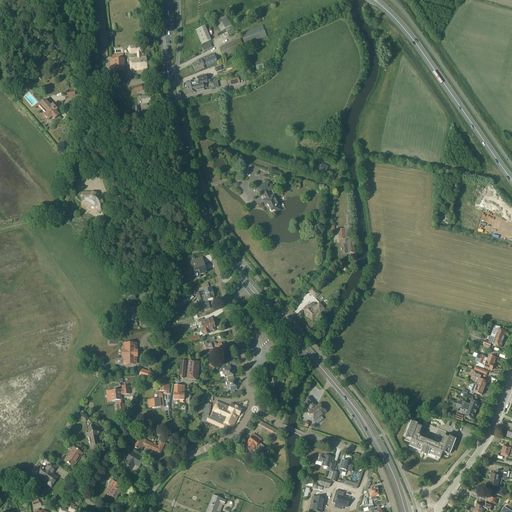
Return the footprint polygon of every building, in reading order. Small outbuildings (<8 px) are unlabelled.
[(227,32),(226,32),(229,37),(235,34),(227,18),(226,16),(220,19),(221,22),(222,22),(227,32)] [(246,46),(267,37),(262,26),(240,35),(245,46),(246,46)] [(211,41),(205,27),(195,31),(201,45),(211,41)] [(240,39),(221,48),(224,57),(244,49),(240,39)] [(147,70),(146,57),(141,58),(141,53),(142,51),(142,48),(140,45),(130,46),(129,49),(129,52),(131,54),(138,54),(138,58),(130,59),(131,71),(147,70)] [(192,65),(195,73),(205,69),(205,68),(217,63),(214,54),(204,58),(201,60),(201,59),(197,61),(198,61),(199,62),(192,65)] [(110,60),(111,73),(125,72),(123,59),(110,60)] [(189,83),(186,84),(187,88),(195,86),(197,85),(202,84),(207,83),(205,76),(197,78),(197,80),(196,80),(187,82),(188,82),(189,83)] [(239,84),(238,76),(227,79),(229,86),(239,84)] [(196,92),(204,90),(202,84),(197,85),(195,86),(187,88),(186,88),(186,90),(187,90),(188,94),(196,92)] [(69,86),(65,86),(67,97),(75,96),(74,88),(69,89),(69,86)] [(150,103),(149,96),(141,98),(142,105),(150,103)] [(40,105),(47,112),(46,112),(43,115),(48,121),(52,117),(55,119),(58,116),(55,111),(57,109),(53,105),(51,107),(45,100),(40,105)] [(319,171),(325,173),(328,167),(322,165),(319,171)] [(257,189),(260,196),(263,194),(266,199),(262,201),(265,206),(268,205),(272,213),(275,211),(275,213),(280,210),(273,196),(270,197),(268,192),(272,190),(269,183),(257,189)] [(82,200),(84,200),(85,203),(87,202),(88,203),(92,206),(93,206),(95,208),(95,209),(97,210),(100,212),(103,210),(103,204),(102,204),(101,200),(98,194),(97,194),(95,194),(93,194),(92,193),(91,192),(91,193),(82,193),(80,197),(82,200)] [(346,214),(346,227),(344,227),(344,229),(338,230),(339,240),(345,239),(350,239),(349,230),(351,230),(351,227),(350,214),(346,214)] [(441,215),(440,223),(449,224),(450,216),(441,215)] [(346,241),(347,244),(343,244),(344,244),(344,254),(352,253),(355,253),(354,244),(353,240),(352,240),(346,241)] [(190,262),(189,262),(190,262),(190,264),(191,267),(192,267),(194,273),(198,271),(199,275),(206,273),(205,269),(203,264),(203,262),(199,263),(199,259),(197,260),(196,260),(194,261),(193,261),(190,262)] [(196,293),(197,297),(196,298),(197,298),(212,294),(211,289),(201,291),(201,292),(196,293)] [(177,307),(178,308),(179,307),(180,308),(188,301),(189,302),(193,298),(190,294),(179,303),(180,304),(177,307)] [(200,308),(201,307),(202,311),(210,309),(209,305),(208,302),(207,302),(207,300),(214,298),(212,294),(197,298),(200,308)] [(126,300),(130,305),(136,299),(132,295),(126,300)] [(307,307),(303,311),(303,312),(303,311),(304,310),(306,313),(305,314),(305,315),(305,316),(306,316),(307,318),(308,318),(309,318),(311,320),(312,320),(316,316),(323,310),(319,305),(316,307),(313,304),(311,306),(311,305),(309,307),(309,306),(308,308),(307,307)] [(127,307),(124,320),(136,321),(136,320),(137,319),(136,319),(137,316),(138,313),(137,313),(138,309),(127,307)] [(167,318),(164,321),(165,323),(166,324),(169,321),(173,318),(170,315),(173,313),(172,312),(166,318),(167,318)] [(198,320),(199,323),(201,322),(203,328),(208,326),(212,325),(213,324),(212,321),(211,320),(208,321),(208,320),(203,321),(202,319),(198,320)] [(150,320),(144,323),(147,328),(153,325),(150,320)] [(208,326),(203,328),(198,329),(198,330),(197,330),(197,332),(198,331),(198,332),(201,331),(202,332),(204,332),(205,335),(209,333),(208,332),(213,330),(212,325),(208,326)] [(496,327),(495,329),(494,329),(491,337),(496,339),(503,342),(503,341),(504,341),(505,339),(504,339),(504,338),(505,336),(506,333),(499,330),(500,328),(496,327)] [(503,342),(496,339),(491,337),(489,343),(492,344),(493,345),(493,346),(496,347),(496,346),(500,348),(501,345),(501,346),(502,345),(503,345),(503,343),(503,342)] [(204,345),(203,345),(205,354),(207,355),(216,352),(217,351),(220,352),(224,351),(226,349),(225,346),(223,345),(223,343),(215,346),(214,342),(207,344),(207,342),(209,341),(208,338),(203,340),(204,345)] [(489,343),(484,341),(483,345),(487,347),(486,348),(489,350),(492,344),(489,343)] [(136,344),(134,344),(134,343),(127,343),(126,344),(124,344),(124,351),(123,351),(123,357),(124,357),(124,363),(126,363),(126,364),(134,364),(134,363),(136,363),(136,357),(137,357),(137,351),(136,351),(136,344)] [(472,356),(480,359),(484,361),(487,362),(494,365),(496,359),(489,356),(488,359),(485,358),(485,357),(478,354),(476,358),(472,356)] [(478,363),(482,365),(483,364),(486,365),(484,368),(492,371),(494,365),(487,362),(484,361),(480,359),(478,363)] [(199,363),(188,362),(187,379),(197,380),(199,363)] [(220,373),(222,372),(224,378),(227,378),(227,380),(234,378),(232,373),(235,372),(234,369),(231,369),(230,367),(224,369),(224,367),(223,368),(222,369),(221,369),(221,370),(220,370),(220,371),(220,372),(220,373)] [(154,374),(141,369),(139,376),(151,381),(154,374)] [(474,371),(472,375),(476,376),(474,380),(477,381),(475,385),(478,386),(478,384),(485,387),(487,383),(480,380),(481,377),(482,374),(474,371)] [(234,378),(227,380),(228,383),(225,383),(227,390),(230,389),(231,392),(237,390),(236,387),(239,386),(238,383),(235,384),(234,378)] [(268,381),(269,385),(259,387),(260,391),(261,391),(262,393),(268,391),(268,389),(272,388),(273,390),(278,388),(275,378),(270,379),(270,381),(268,381)] [(478,384),(478,386),(476,389),(472,387),(471,390),(480,394),(481,392),(483,393),(485,387),(478,384)] [(169,394),(169,386),(158,385),(158,391),(163,391),(163,394),(169,394)] [(112,396),(113,402),(119,401),(120,405),(116,405),(118,416),(124,415),(123,404),(122,405),(121,396),(123,395),(123,396),(130,395),(128,386),(122,387),(122,390),(120,390),(111,391),(111,392),(108,392),(109,396),(112,396)] [(159,400),(151,400),(148,401),(149,408),(152,408),(152,409),(160,408),(160,407),(163,406),(162,394),(159,395),(159,397),(159,400)] [(305,410),(309,415),(315,423),(326,413),(320,405),(317,408),(315,406),(316,406),(310,398),(307,400),(307,406),(308,408),(305,410)] [(479,404),(472,401),(470,405),(462,402),(462,403),(460,403),(459,405),(462,406),(466,408),(469,409),(476,412),(479,404)] [(203,409),(201,421),(202,421),(206,421),(206,422),(206,421),(207,421),(220,427),(220,428),(226,431),(228,426),(233,428),(238,416),(239,416),(240,416),(241,415),(240,413),(242,410),(241,410),(241,408),(239,408),(237,408),(236,407),(235,407),(231,405),(230,407),(217,402),(210,417),(208,416),(210,413),(211,404),(208,405),(204,405),(203,409)] [(466,417),(473,419),(476,412),(469,409),(466,408),(462,406),(459,405),(457,404),(456,407),(460,408),(459,409),(467,412),(466,417)] [(411,422),(404,438),(411,441),(408,447),(421,452),(420,453),(427,456),(427,455),(439,460),(442,453),(449,456),(455,440),(448,437),(448,439),(443,438),(440,445),(438,446),(418,439),(418,437),(421,429),(416,427),(417,425),(411,422)] [(263,423),(262,427),(265,428),(273,433),(275,429),(263,423)] [(91,426),(90,426),(85,435),(89,438),(92,451),(100,449),(98,441),(97,440),(96,439),(99,434),(101,433),(102,431),(92,425),(91,425),(91,426)] [(248,442),(244,448),(251,453),(255,448),(260,452),(260,451),(262,453),(266,449),(264,447),(259,443),(261,440),(253,435),(251,438),(248,442)] [(144,440),(138,437),(135,442),(137,442),(134,448),(138,450),(141,445),(144,446),(143,447),(156,452),(158,447),(146,441),(145,442),(143,441),(144,440)] [(160,442),(158,447),(156,452),(160,454),(165,444),(160,442)] [(76,463),(82,454),(79,452),(80,452),(77,450),(76,450),(73,448),(65,461),(67,462),(66,463),(70,466),(70,465),(72,466),(75,462),(76,463)] [(511,458),(511,453),(503,450),(502,451),(501,454),(501,455),(508,458),(511,459),(511,458)] [(124,473),(126,470),(130,473),(134,465),(138,467),(139,464),(141,465),(144,460),(130,452),(125,460),(127,460),(122,468),(121,471),(124,473)] [(324,457),(320,456),(319,462),(324,463),(323,467),(328,468),(327,471),(332,472),(334,465),(331,464),(333,458),(325,456),(324,457)] [(57,478),(52,474),(57,466),(46,459),(44,462),(49,466),(48,467),(47,466),(45,469),(41,467),(38,471),(38,472),(38,473),(38,474),(38,475),(39,475),(39,476),(42,478),(44,480),(44,479),(48,481),(46,484),(51,488),(57,478)] [(338,472),(345,474),(346,472),(350,473),(352,466),(348,465),(349,463),(342,461),(339,469),(338,472)] [(490,475),(489,478),(491,479),(491,481),(502,483),(502,480),(504,480),(505,478),(507,478),(509,472),(503,471),(502,477),(496,476),(495,476),(490,475)] [(29,479),(23,490),(26,492),(32,480),(29,479)] [(112,481),(105,494),(111,497),(111,498),(113,499),(113,498),(116,500),(121,492),(119,491),(121,486),(112,481)] [(493,494),(501,496),(503,489),(501,489),(502,483),(491,481),(490,482),(489,482),(488,485),(493,486),(493,487),(494,487),(493,494)] [(323,488),(314,485),(312,490),(322,493),(323,488)] [(368,487),(366,486),(364,494),(366,494),(367,493),(368,498),(371,497),(372,500),(376,499),(375,496),(378,495),(377,491),(377,490),(377,489),(376,488),(368,490),(367,490),(368,487)] [(335,504),(347,508),(349,499),(343,497),(344,493),(336,491),(332,503),(336,504),(335,504)] [(222,500),(213,496),(211,501),(214,502),(211,509),(208,508),(206,511),(219,511),(222,505),(224,506),(225,501),(222,500)] [(324,499),(315,497),(315,498),(315,501),(314,501),(312,511),(317,511),(321,511),(322,507),(323,507),(324,503),(323,503),(324,499)] [(485,506),(476,503),(475,506),(476,507),(476,509),(483,511),(484,509),(486,509),(486,510),(490,511),(492,506),(486,504),(485,506)]
